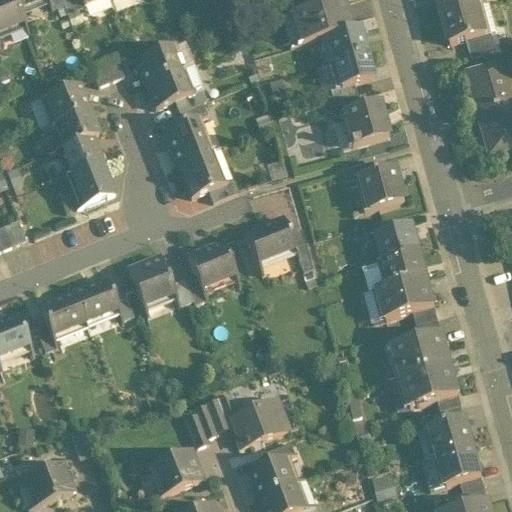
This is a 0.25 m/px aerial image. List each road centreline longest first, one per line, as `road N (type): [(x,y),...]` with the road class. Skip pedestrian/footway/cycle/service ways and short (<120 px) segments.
road 1 (residential): [(395,0),(458,210)]
road 2 (residential): [(458,210),(511,409)]
road 3 (residential): [(0,286),(168,225)]
road 4 (residential): [(117,96),(168,225)]
